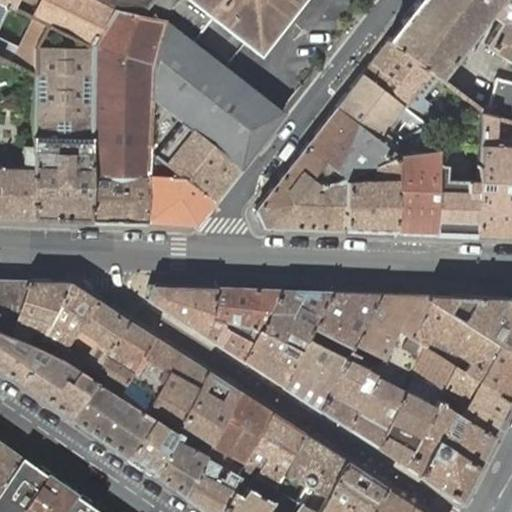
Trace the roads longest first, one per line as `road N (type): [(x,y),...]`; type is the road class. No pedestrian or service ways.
road 1 (residential): [(450,511),(120,297),(111,284),(112,255)]
road 2 (residential): [(221,259),(229,204),(390,0)]
road 3 (tertiary): [(511,270),(221,259)]
road 4 (tertiary): [(143,511),(0,409)]
